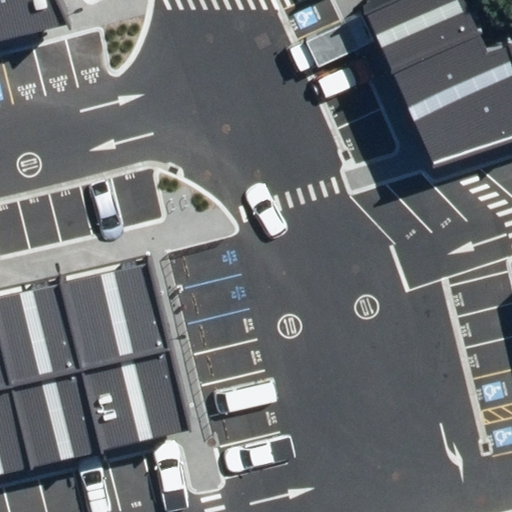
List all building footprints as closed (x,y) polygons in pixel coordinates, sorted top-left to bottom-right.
[(0,0),(0,40),(68,24),(56,0),(0,0)] [(396,0),(365,14),(392,72),(479,32),(464,0),(396,0)] [(227,6),(144,33),(156,69),(239,41),(227,6)] [(487,51),(479,32),(392,72),(437,170),(511,146),(511,55),(508,44),(487,51)] [(145,259),(73,277),(93,363),(166,345),(145,259)] [(73,277),(0,294),(21,380),(93,363),(73,277)] [(0,294),(0,293),(0,384),(21,380),(0,294)] [(166,345),(93,363),(114,448),(186,431),(166,345)] [(93,363),(21,380),(42,466),(114,448),(93,363)] [(21,380),(0,384),(0,475),(42,466),(21,380)]
